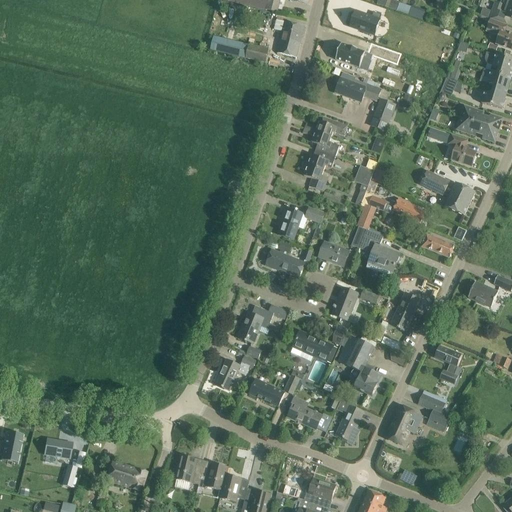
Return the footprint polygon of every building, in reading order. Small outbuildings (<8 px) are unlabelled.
[(222,0),(224,0),(266,11),(266,10),(277,13),(278,9),(280,0),(287,0),(297,2),(306,5),(307,0),(222,0)] [(391,0),(388,8),(398,12),(401,3),(391,0)] [(511,7),(500,4),(496,2),(492,11),(483,8),(480,15),(491,19),(504,24),(506,18),(511,19),(511,7)] [(356,11),(350,27),(374,36),(380,20),(381,15),(373,12),(372,17),(356,11)] [(504,24),(491,19),(487,29),(495,31),(494,34),(499,36),(496,44),(504,47),(511,50),(511,34),(505,32),(507,25),(504,24)] [(304,27),(295,24),(286,22),(278,53),(296,58),(304,27)] [(210,51),(246,59),(246,58),(249,46),(214,37),(210,51)] [(467,53),(469,45),(461,42),(458,51),(467,53)] [(341,44),(336,60),(360,68),(363,59),(371,61),(373,55),(357,50),(349,47),(341,44)] [(498,47),(490,44),(488,49),(496,52),(498,47)] [(246,58),(246,59),(266,63),(267,54),(259,52),(260,47),(249,45),(249,46),(246,58)] [(498,68),(496,73),(511,78),(511,75),(511,58),(487,52),(485,58),(486,59),(486,61),(487,62),(488,64),(489,64),(493,66),(498,68)] [(449,74),(447,79),(457,83),(458,82),(463,64),(456,61),(452,75),(449,74)] [(495,85),(493,91),(506,95),(511,78),(496,73),(484,70),(482,77),(489,79),(488,83),(495,85)] [(370,99),(375,83),(375,82),(369,80),(366,88),(340,79),(335,93),(361,103),(364,96),(370,99)] [(462,84),(457,83),(447,79),(441,92),(452,97),(454,91),(459,93),(462,84)] [(383,86),(375,83),(370,99),(377,101),(383,86)] [(506,95),(493,91),(492,94),(485,92),(482,103),(502,109),(506,95)] [(404,97),(403,100),(412,104),(414,98),(405,95),(404,97)] [(395,105),(390,104),(381,100),(371,126),(385,132),(395,105)] [(465,107),(461,118),(499,131),(502,120),(491,116),(489,120),(481,117),(482,113),(465,107)] [(310,131),(331,138),(333,133),(335,133),(344,136),(348,126),(325,118),(323,123),(319,122),(317,127),(312,126),(310,131)] [(495,142),(499,131),(461,118),(457,130),(475,135),(476,131),(485,134),(483,138),(495,142)] [(329,143),(331,138),(310,131),(309,135),(314,137),(312,143),(317,145),(315,151),(336,158),(340,146),(329,143)] [(467,141),(457,138),(452,136),(449,144),(456,147),(452,160),(472,167),(476,153),(464,149),(467,141)] [(380,139),(375,153),(381,155),(386,141),(380,139)] [(332,169),(336,158),(315,151),(313,156),(312,155),(310,161),(305,159),(303,164),(324,172),(325,166),(332,169)] [(369,161),(366,168),(368,169),(374,172),(377,164),(371,161),(371,162),(369,161)] [(322,176),(324,172),(303,164),(301,169),(306,171),(304,176),(312,179),(309,187),(323,192),(328,178),(322,176)] [(384,185),(389,174),(377,169),(372,181),(384,185)] [(475,193),(466,188),(456,183),(453,189),(448,186),(449,182),(427,171),(420,185),(443,196),(443,194),(449,197),(444,206),(464,216),(475,193)] [(324,193),(322,198),(343,206),(345,201),(324,193)] [(366,204),(380,210),(391,215),(393,211),(420,224),(426,212),(399,200),(396,206),(373,196),(371,200),(364,197),(361,206),(365,208),(366,204)] [(357,226),(359,227),(366,230),(367,228),(369,229),(376,213),(378,214),(380,210),(366,204),(365,208),(357,226)] [(306,216),(305,218),(307,219),(318,223),(321,223),(324,214),(309,208),(306,216)] [(280,229),(278,235),(287,238),(294,240),(298,228),(303,215),(303,214),(298,212),(288,209),(284,224),(281,230),(280,229)] [(318,223),(313,239),(317,240),(318,238),(319,235),(323,224),(321,223),(318,223)] [(352,246),(359,249),(366,230),(359,227),(352,246)] [(459,227),(455,237),(463,240),(467,230),(459,227)] [(367,251),(371,240),(381,244),(384,235),(369,229),(367,228),(366,230),(359,249),(367,251)] [(455,246),(445,242),(427,235),(422,248),(440,255),(450,258),(455,246)] [(281,242),(279,250),(289,254),(292,246),(281,242)] [(343,267),(347,258),(350,251),(325,242),(319,258),(343,267)] [(400,255),(390,251),(376,246),(369,263),(393,272),(400,255)] [(305,263),(272,250),(266,264),(268,265),(267,266),(272,268),(272,267),(299,277),(305,263)] [(303,260),(310,262),(313,254),(306,251),(303,260)] [(511,289),(511,282),(497,276),(493,284),(511,292),(511,289)] [(498,293),(484,287),(475,282),(468,298),(491,308),(498,293)] [(358,294),(352,292),(343,288),(336,307),(334,306),(334,308),(335,309),(332,315),(348,321),(358,294)] [(380,296),(376,294),(364,290),(360,299),(376,305),(380,296)] [(420,301),(411,297),(406,294),(391,326),(399,329),(406,332),(420,301)] [(246,320),(261,326),(278,333),(280,328),(270,324),(273,315),(285,320),(288,312),(272,306),(269,312),(255,306),(252,314),(249,313),(246,320)] [(253,344),(261,326),(246,320),(241,333),(240,333),(237,338),(245,341),(245,342),(246,343),(247,342),(253,344)] [(347,330),(338,326),(334,336),(333,342),(341,345),(347,330)] [(333,346),(300,332),(291,353),(300,357),(302,352),(326,362),(327,361),(330,363),(337,349),(333,347),(333,346)] [(341,355),(337,362),(354,370),(352,372),(351,375),(352,378),(354,380),(355,381),(358,380),(354,388),(363,392),(372,397),(378,385),(377,384),(381,376),(372,372),(374,368),(367,364),(375,348),(366,343),(357,339),(349,335),(349,336),(344,347),(341,355)] [(462,356),(449,350),(439,346),(435,358),(450,364),(447,372),(443,371),(440,379),(455,385),(458,377),(454,376),(457,367),(462,356)] [(258,359),(261,352),(250,347),(247,355),(258,359)] [(493,363),(500,366),(507,370),(508,369),(511,361),(496,354),(493,363)] [(265,356),(262,363),(268,365),(271,358),(265,356)] [(240,367),(227,360),(218,380),(217,379),(214,384),(229,391),(238,373),(245,376),(249,367),(253,369),(256,362),(245,357),(240,367)] [(294,370),(292,376),(300,380),(303,381),(305,375),(294,370)] [(296,389),(300,380),(292,376),(285,391),(293,395),(296,389)] [(278,407),(282,398),(285,393),(256,380),(250,395),(255,397),(255,396),(278,407)] [(300,380),(296,389),(301,391),(302,388),(304,387),(313,391),(315,387),(303,381),(300,380)] [(423,395),(419,405),(433,411),(434,411),(442,414),(442,415),(446,404),(423,395)] [(322,416),(305,408),(306,406),(303,404),(304,402),(295,398),(291,405),(292,405),(291,406),(292,407),(288,418),(293,420),(293,419),(316,430),(322,416)] [(346,415),(336,435),(344,439),(343,441),(352,445),(357,434),(354,433),(356,429),(363,413),(356,409),(357,405),(349,402),(342,399),(336,410),(346,415)] [(451,399),(447,406),(452,410),(453,410),(457,403),(451,399)] [(415,435),(423,416),(401,406),(386,438),(402,446),(409,432),(415,435)] [(446,407),(443,414),(448,417),(452,410),(447,406),(446,407)] [(433,411),(429,420),(448,428),(451,418),(442,415),(442,414),(434,411),(433,411)] [(19,461),(24,435),(8,431),(3,458),(19,461)] [(46,449),(45,455),(70,459),(73,444),(47,439),(46,449)] [(199,485),(204,466),(196,464),(197,460),(181,456),(175,480),(199,485)] [(106,481),(132,489),(141,492),(147,473),(106,460),(104,470),(110,472),(106,481)] [(211,467),(204,466),(199,485),(222,491),(226,475),(228,467),(212,463),(211,467)] [(68,466),(63,485),(64,485),(71,487),(74,478),(77,468),(68,466)] [(242,479),(226,475),(222,491),(220,499),(236,503),(238,499),(244,500),(249,484),(241,483),(242,479)] [(402,476),(400,480),(412,487),(414,483),(402,476)] [(298,500),(325,508),(326,508),(325,508),(327,500),(331,502),(336,486),(313,478),(308,494),(306,494),(305,497),(299,496),(298,500)] [(249,484),(244,500),(241,511),(266,511),(271,494),(255,490),(254,494),(247,493),(249,484)] [(104,505),(108,487),(101,485),(97,504),(104,505)] [(382,506),(386,498),(369,491),(359,511),(384,511),(387,508),(382,506)] [(511,511),(511,499),(506,504),(507,505),(503,508),(506,511),(511,511)] [(325,508),(298,500),(298,502),(297,501),(294,503),(291,511),(323,511),(325,508)] [(45,502),(43,510),(50,511),(52,504),(45,502)] [(62,502),(59,511),(67,511),(69,504),(62,502)]
